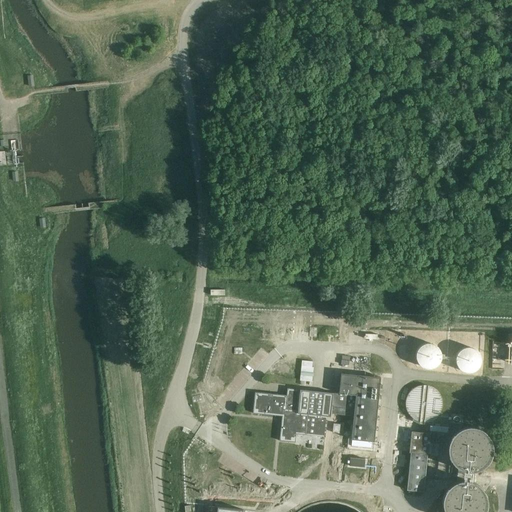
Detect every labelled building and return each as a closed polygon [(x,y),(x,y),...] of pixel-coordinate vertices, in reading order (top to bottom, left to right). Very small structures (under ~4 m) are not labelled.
[(434,345),(430,344),(426,344),(422,346),(419,349),(417,352),(416,357),(417,361),(419,364),(423,367),(427,368),(431,368),(435,367),(438,364),(440,360),(441,355),(440,351),(437,347),(434,345)] [(474,349),(470,348),(465,348),(461,350),(458,352),(456,356),(456,360),(457,364),(459,368),(462,371),(466,372),(471,372),(475,371),(478,368),(480,364),(481,359),(480,355),(477,351),(474,349)] [(302,361),(301,366),(301,372),(313,374),(314,368),(312,367),(312,362),(302,361)] [(339,394),(333,393),(300,390),(287,388),(286,396),(255,392),(253,413),(282,416),(279,441),(295,443),(296,434),(325,437),(327,416),(330,417),(331,414),(354,416),(352,440),(374,442),(374,441),(377,442),(377,438),(374,437),(375,431),(378,431),(378,427),(375,427),(376,420),(379,421),(379,417),(376,416),(377,410),(380,410),(380,406),(377,406),(378,399),(381,400),(381,396),(378,396),(379,389),(382,389),(382,385),(380,385),(380,378),(341,374),(339,394)] [(433,388),(429,386),(423,385),(418,386),(413,389),(409,393),(406,398),(405,404),(406,409),(408,414),(412,418),(417,421),(422,422),(428,422),(433,420),(437,417),(440,412),(442,407),(442,402),(441,396),(438,392),(433,388)] [(473,482),(475,471),(480,469),(486,465),(489,461),(492,455),(493,449),(492,443),(489,437),(485,432),(479,429),(473,427),(467,427),(462,429),(456,432),(452,436),(449,441),(448,447),(448,453),(450,459),(454,464),(458,468),(457,482),(452,485),(447,489),(444,494),(443,499),(443,505),(444,511),(485,511),(487,506),(487,500),(486,495),(483,489),(479,485),(473,482)] [(428,455),(430,433),(411,431),(409,453),(410,453),(406,490),(423,492),(427,455),(428,455)] [(350,458),(349,466),(364,467),(365,459),(350,458)]
